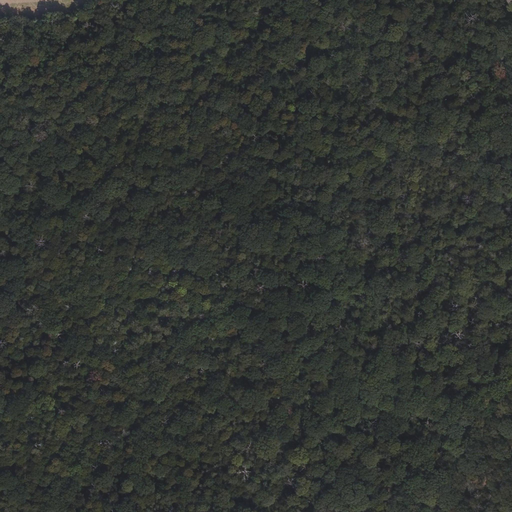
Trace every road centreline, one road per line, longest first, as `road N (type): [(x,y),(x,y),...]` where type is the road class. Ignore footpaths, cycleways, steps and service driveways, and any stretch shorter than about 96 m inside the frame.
road 1 (track): [(511,51),(0,334)]
road 2 (track): [(359,511),(511,382)]
